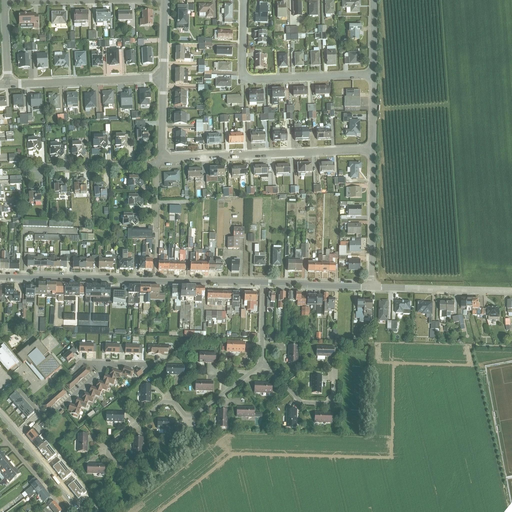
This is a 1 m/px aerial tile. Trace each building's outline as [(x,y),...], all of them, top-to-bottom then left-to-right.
[(334,1),(325,1),(325,15),(326,15),(326,18),(331,18),(331,15),(334,15),(334,1)] [(360,1),(343,2),(343,9),(347,9),(347,13),(359,13),(359,6),(360,6),(360,1)] [(281,3),(277,3),(277,4),(277,18),(286,18),(286,2),(281,2),(281,3)] [(302,2),(293,2),(293,17),(302,17),(302,2)] [(318,2),(309,2),(309,16),(318,16),(318,2)] [(255,14),(255,22),(267,23),(268,4),(262,3),(259,3),(259,4),(260,4),(259,15),(255,14)] [(206,4),(199,4),(199,14),(199,17),(206,17),(206,18),(213,18),(213,13),(214,13),(213,5),(206,5),(206,4)] [(225,9),(222,10),(222,14),(224,14),(224,19),(225,19),(224,23),(232,23),(233,4),(225,4),(225,9)] [(179,23),(177,23),(176,23),(177,23),(177,29),(176,29),(184,29),(184,30),(184,32),(188,32),(188,30),(189,30),(189,16),(187,16),(187,11),(194,11),(194,5),(187,5),(177,5),(177,14),(177,15),(179,15),(179,19),(179,23)] [(132,11),(118,11),(118,21),(132,21),(132,11)] [(143,20),(140,20),(140,26),(153,26),(152,11),(142,11),(143,20)] [(67,12),(52,12),(52,25),(61,25),(61,28),(66,27),(66,25),(67,25),(67,12)] [(19,16),(19,18),(19,29),(20,29),(20,28),(34,28),(34,29),(39,29),(38,16),(34,16),(34,14),(19,14),(19,16)] [(361,25),(358,25),(349,25),(349,32),(347,32),(347,40),(350,40),(360,40),(359,32),(362,32),(362,25),(361,25)] [(92,32),(92,41),(96,40),(103,40),(103,36),(96,36),(96,31),(92,32)] [(215,31),(215,39),(232,40),(233,31),(218,31),(215,31)] [(254,32),(254,39),(258,40),(258,44),(266,44),(266,32),(254,32)] [(137,39),(122,39),(122,48),(125,48),(125,45),(130,45),(130,44),(135,43),(135,41),(136,44),(137,44),(137,39)] [(217,47),(216,56),(232,56),(232,47),(217,47)] [(327,50),(326,50),(327,66),(336,66),(335,50),(335,47),(327,47),(327,50)] [(119,49),(108,49),(109,67),(115,66),(120,65),(119,49)] [(151,49),(142,49),(143,65),(147,65),(147,64),(153,64),(153,59),(152,59),(151,49)] [(130,52),(125,53),(126,60),(127,63),(126,62),(126,65),(136,65),(135,52),(134,52),(134,50),(130,50),(130,52)] [(319,51),(310,52),(311,67),(320,66),(319,51)] [(256,55),(255,68),(267,69),(267,65),(264,65),(264,58),(267,59),(267,55),(265,55),(265,54),(263,54),(263,55),(262,55),(262,52),(256,52),(256,55)] [(55,56),(54,56),(55,67),(63,66),(64,69),(69,68),(68,53),(62,54),(62,53),(55,53),(55,56)] [(86,53),(75,53),(75,68),(81,68),(81,66),(86,66),(86,53)] [(93,56),(92,56),(93,67),(98,67),(98,66),(103,65),(103,55),(98,56),(98,53),(93,53),(93,56)] [(303,53),(295,53),(295,67),(304,67),(303,53)] [(358,53),(354,54),(344,54),(344,65),(361,64),(360,59),(359,53),(358,53)] [(47,54),(36,54),(37,69),(42,69),(48,68),(47,54)] [(287,54),(279,54),(279,68),(288,67),(287,54)] [(29,55),(18,56),(19,63),(18,63),(18,65),(19,65),(19,68),(23,68),(29,67),(29,66),(29,55)] [(218,68),(218,71),(218,72),(232,72),(232,63),(218,63),(214,63),(214,68),(216,68),(218,68)] [(231,79),(216,79),(216,88),(231,88),(231,79)] [(126,94),(124,94),(121,95),(121,107),(122,107),(122,108),(122,109),(123,110),(132,110),(131,94),(132,94),(132,90),(126,91),(126,92),(126,94)] [(150,90),(140,90),(141,106),(149,105),(149,100),(150,99),(150,90)] [(109,92),(102,92),(103,105),(104,105),(104,108),(109,108),(109,105),(114,105),(114,91),(109,91),(109,92)] [(91,94),(84,94),(85,109),(85,112),(90,111),(90,109),(96,108),(96,92),(91,92),(91,94)] [(77,93),(67,93),(67,106),(68,106),(68,108),(78,108),(78,106),(77,93)] [(42,94),(30,95),(31,108),(35,108),(35,111),(42,110),(42,94)] [(55,94),(48,94),(49,103),(50,104),(50,110),(60,110),(60,96),(55,96),(55,94)] [(242,95),(226,95),(227,105),(232,104),(232,107),(237,107),(237,104),(242,104),(242,95)] [(23,96),(14,97),(14,109),(23,108),(23,96)] [(345,108),(359,107),(360,97),(345,97),(345,108)] [(174,113),(174,124),(187,125),(187,114),(174,113)] [(28,121),(28,114),(20,115),(20,125),(28,125),(28,121)] [(352,114),(343,114),(343,123),(349,123),(349,130),(346,130),(346,136),(356,136),(356,134),(359,134),(359,121),(352,121),(352,114)] [(140,125),(139,121),(135,121),(135,125),(137,125),(137,141),(141,141),(141,140),(142,140),(143,141),(148,140),(148,138),(148,134),(148,133),(146,133),(145,131),(148,127),(145,125),(143,125),(141,127),(140,127),(140,125)] [(302,141),(302,127),(302,125),(294,125),(294,129),(295,141),(302,141)] [(129,138),(129,135),(125,135),(125,134),(116,135),(116,141),(115,141),(115,146),(116,146),(116,148),(123,148),(123,147),(123,146),(122,145),(122,144),(123,144),(127,148),(130,145),(129,143),(127,141),(127,138),(129,138)] [(94,142),(93,142),(94,147),(95,149),(100,149),(101,149),(101,148),(101,147),(100,146),(101,145),(105,149),(108,146),(107,144),(105,142),(105,139),(108,139),(108,136),(103,136),(103,135),(94,136),(94,142)] [(29,144),(27,144),(28,150),(29,150),(29,152),(35,152),(36,151),(36,150),(35,149),(34,149),(34,148),(35,148),(39,151),(42,149),(42,147),(40,145),(40,142),(41,142),(41,139),(37,139),(37,138),(28,138),(28,143),(29,143),(29,144)] [(185,139),(176,139),(176,142),(175,142),(175,145),(176,145),(176,152),(185,152),(185,150),(183,150),(183,146),(188,146),(188,142),(190,142),(190,139),(185,139)] [(73,149),(72,149),(72,155),(73,155),(73,157),(77,157),(79,156),(80,156),(80,155),(80,154),(79,154),(79,153),(79,152),(83,156),(86,153),(86,151),(84,149),(84,147),(86,147),(86,143),(81,144),(81,143),(72,143),(73,147),(73,149)] [(51,150),(50,150),(50,156),(51,156),(51,157),(57,157),(58,157),(58,156),(58,155),(57,155),(57,154),(57,153),(61,157),(64,154),(64,144),(59,145),(59,144),(50,144),(50,148),(51,148),(51,150)] [(358,163),(350,163),(349,169),(350,169),(350,179),(358,178),(358,171),(358,169),(361,169),(361,163),(359,163),(358,163)] [(305,164),(305,174),(313,173),(312,164),(305,164)] [(217,180),(217,168),(209,168),(210,176),(206,176),(206,183),(217,183),(217,180)] [(175,174),(164,174),(165,187),(173,187),(172,184),(176,184),(176,182),(179,182),(179,172),(175,172),(175,174)] [(134,187),(135,187),(136,187),(136,186),(136,185),(138,184),(141,187),(144,185),(144,182),(142,181),(142,179),(144,179),(144,177),(129,176),(129,181),(129,182),(129,187),(131,187),(134,187)] [(77,178),(74,179),(75,194),(79,194),(79,193),(81,193),(87,193),(87,187),(86,187),(86,186),(85,185),(84,185),(83,184),(86,180),(84,178),(81,178),(79,180),(77,180),(77,178)] [(57,179),(54,179),(55,195),(55,199),(59,199),(59,194),(61,194),(60,194),(67,194),(67,188),(63,185),(66,181),(64,179),(61,179),(59,181),(57,181),(57,179)] [(98,183),(94,183),(95,189),(95,198),(99,198),(99,197),(101,197),(107,197),(107,191),(106,190),(104,190),(103,188),(106,184),(104,182),(101,182),(98,183)] [(185,191),(185,194),(185,200),(193,199),(193,197),(189,197),(189,191),(188,191),(188,186),(184,186),(185,191)] [(32,188),(28,188),(29,203),(33,202),(35,202),(35,203),(41,202),(41,196),(41,195),(40,195),(40,194),(39,194),(37,193),(40,189),(38,187),(35,187),(33,189),(32,189),(32,188)] [(362,188),(346,188),(346,198),(362,198),(362,188)] [(129,200),(128,201),(128,206),(135,206),(136,205),(136,204),(137,202),(141,206),(143,204),(144,201),(142,200),(142,198),(143,198),(143,195),(129,195),(129,200)] [(169,206),(169,214),(170,214),(181,214),(181,206),(170,206),(169,206)] [(361,206),(348,206),(348,216),(361,216),(361,206)] [(124,219),(123,219),(123,225),(130,225),(131,225),(131,224),(131,223),(132,221),(136,225),(138,223),(138,220),(137,218),(137,217),(139,217),(139,214),(124,214),(124,219)] [(347,220),(340,220),(340,224),(345,224),(345,231),(347,230),(347,235),(358,235),(358,236),(358,238),(361,238),(361,224),(347,224),(347,220)] [(234,238),(228,238),(228,249),(239,249),(239,238),(244,238),(244,228),(234,228),(234,238)] [(128,240),(133,240),(136,240),(137,230),(128,230),(128,240)] [(137,230),(136,240),(146,240),(147,230),(137,230)] [(146,260),(146,244),(146,241),(143,241),(142,258),(140,258),(140,256),(138,256),(138,265),(139,265),(139,268),(138,268),(138,271),(142,271),(142,270),(145,270),(146,260)] [(339,253),(339,256),(346,256),(346,255),(346,253),(350,253),(361,253),(361,242),(349,242),(340,242),(340,247),(339,247),(339,253)] [(254,257),(254,266),(265,266),(265,257),(265,253),(259,253),(259,245),(255,245),(255,253),(255,257),(254,257)] [(295,259),(295,272),(302,272),(303,261),(302,261),(302,259),(305,259),(305,245),(302,245),(301,250),(295,250),(295,259)] [(273,248),(272,266),(282,267),(282,249),(281,249),(281,247),(274,246),(273,248)] [(329,250),(329,273),(335,273),(335,259),(339,259),(339,256),(339,253),(335,253),(335,254),(332,254),(332,251),(330,251),(330,250),(329,250)] [(127,270),(127,254),(127,252),(122,251),(122,260),(119,260),(119,264),(120,264),(120,270),(127,270)] [(34,267),(34,254),(32,253),(31,253),(30,253),(29,254),(24,254),(24,261),(27,261),(27,267),(28,267),(29,267),(30,267),(34,267)] [(70,255),(70,262),(73,262),(73,268),(73,269),(75,269),(75,268),(80,268),(80,259),(80,256),(79,256),(76,254),(70,254),(70,255)] [(105,260),(105,269),(110,269),(110,270),(112,270),(112,269),(113,269),(113,265),(116,265),(116,256),(112,256),(112,254),(106,254),(105,260)] [(60,259),(60,268),(64,268),(64,269),(66,269),(66,268),(67,268),(67,262),(70,262),(70,255),(63,255),(62,256),(60,256),(60,259)] [(86,259),(86,269),(90,269),(92,269),(93,263),(96,263),(96,256),(92,256),(92,258),(86,258),(86,259)] [(96,256),(96,263),(99,263),(99,269),(99,270),(101,270),(101,269),(105,269),(105,260),(102,260),(102,258),(100,258),(100,256),(96,256)] [(232,262),(231,273),(239,273),(239,269),(240,260),(234,260),(234,262),(232,262)] [(360,260),(348,260),(348,270),(360,270),(360,260)] [(35,288),(35,296),(38,296),(38,297),(47,297),(47,284),(38,284),(38,288),(35,288)] [(47,284),(47,297),(48,297),(52,298),(56,298),(56,296),(56,284),(53,284),(50,284),(47,284)] [(56,284),(56,296),(59,296),(58,301),(64,302),(65,284),(56,284)] [(100,293),(101,285),(91,285),(91,293),(95,293),(95,295),(100,295),(100,293)] [(101,285),(100,293),(104,293),(104,297),(108,297),(108,302),(110,302),(110,293),(109,293),(109,285),(101,285)] [(5,295),(5,297),(9,297),(9,300),(11,302),(20,302),(20,293),(14,292),(14,287),(5,286),(5,295)] [(128,298),(129,286),(122,286),(122,292),(113,292),(113,304),(125,304),(126,298),(128,298)] [(140,286),(140,304),(139,308),(142,308),(142,304),(143,304),(143,313),(149,313),(150,300),(150,286),(140,286)] [(150,286),(150,300),(165,301),(165,294),(159,294),(159,287),(156,286),(154,287),(150,286)] [(35,296),(35,288),(35,287),(26,287),(26,288),(26,296),(25,296),(25,297),(26,297),(26,301),(23,301),(22,318),(26,318),(27,302),(34,303),(35,296)] [(176,300),(175,300),(175,311),(180,312),(180,304),(180,302),(181,287),(172,287),(172,298),(177,298),(176,300)] [(186,298),(186,300),(187,300),(187,303),(189,302),(191,303),(191,306),(194,306),(194,303),(195,303),(195,299),(196,288),(186,287),(186,298)] [(195,299),(195,303),(201,303),(201,299),(204,299),(205,288),(196,288),(195,299)] [(296,294),(296,301),(296,302),(297,302),(297,306),(306,306),(306,296),(301,296),(301,293),(296,293),(296,294)] [(316,306),(317,296),(316,295),(314,295),(313,296),(311,296),(310,296),(309,296),(308,296),(307,296),(307,305),(316,306)] [(467,311),(467,299),(462,299),(461,309),(458,309),(459,316),(461,330),(465,329),(464,324),(465,324),(464,320),(469,320),(469,316),(467,316),(467,311)] [(473,299),(473,311),(473,316),(477,316),(477,315),(481,315),(481,316),(483,316),(484,320),(487,320),(486,316),(484,309),(480,309),(480,304),(479,304),(479,299),(473,299)] [(364,301),(363,318),(368,318),(368,316),(372,316),(372,300),(370,300),(369,301),(364,301)] [(363,318),(364,301),(357,301),(357,312),(356,313),(356,319),(359,319),(359,323),(363,323),(363,318)] [(392,332),(392,322),(389,322),(389,301),(383,301),(382,303),(379,303),(378,322),(388,322),(387,331),(388,331),(388,333),(392,333),(392,332)] [(396,302),(396,314),(410,314),(411,302),(396,302)] [(436,329),(436,323),(431,323),(432,315),(433,315),(433,303),(424,303),(424,302),(418,302),(418,314),(422,314),(422,315),(427,315),(427,318),(429,318),(429,324),(432,324),(431,329),(430,329),(430,338),(434,338),(434,329),(436,329)] [(484,309),(486,316),(488,316),(488,317),(489,317),(489,320),(493,321),(493,323),(496,323),(496,321),(499,321),(500,318),(500,312),(499,312),(500,308),(488,308),(488,309),(484,309)] [(194,332),(194,337),(203,338),(203,337),(206,337),(206,324),(204,324),(203,332),(194,332)] [(60,366),(51,356),(49,357),(47,354),(48,353),(38,341),(29,348),(28,347),(17,356),(24,364),(25,363),(26,362),(31,367),(32,365),(44,379),(46,381),(61,368),(60,366)] [(227,342),(227,352),(244,352),(245,342),(227,342)] [(76,351),(78,351),(79,351),(79,353),(86,353),(86,344),(79,343),(79,344),(76,344),(76,351)] [(2,349),(0,350),(0,362),(8,372),(16,365),(19,363),(4,344),(0,347),(2,349)] [(86,344),(86,353),(93,353),(93,347),(96,347),(96,344),(93,344),(86,344)] [(105,347),(105,353),(105,354),(112,354),(112,345),(105,344),(105,345),(102,345),(102,347),(105,347)] [(112,345),(112,354),(119,354),(119,348),(122,348),(122,345),(119,345),(112,345)] [(122,345),(122,348),(125,348),(125,354),(132,354),(132,345),(125,345),(122,345)] [(132,345),(132,354),(139,355),(139,354),(139,348),(142,349),(142,346),(139,346),(132,345)] [(158,355),(158,346),(148,346),(148,354),(155,355),(158,355)] [(158,346),(158,355),(161,355),(164,355),(164,354),(168,354),(168,352),(171,352),(171,346),(158,346)] [(289,346),(288,364),(293,364),(293,365),(295,365),(295,364),(298,364),(299,346),(289,346)] [(317,347),(316,357),(317,357),(328,357),(334,357),(334,355),(335,355),(335,353),(334,353),(334,347),(317,347)] [(73,356),(69,352),(69,351),(63,357),(68,363),(74,358),(73,356)] [(200,353),(199,363),(216,364),(216,353),(200,353)] [(51,356),(60,366),(62,364),(53,354),(51,356)] [(26,362),(25,363),(41,382),(44,379),(32,365),(31,367),(26,362)] [(74,364),(67,369),(69,372),(77,367),(74,364)] [(166,365),(166,375),(184,376),(184,373),(185,373),(185,371),(184,371),(184,366),(166,365)] [(68,382),(65,384),(70,390),(72,388),(75,386),(76,384),(79,382),(81,381),(81,380),(83,379),(83,378),(86,376),(90,373),(84,367),(81,370),(80,371),(78,373),(76,374),(75,375),(74,376),(73,377),(71,379),(70,380),(69,380),(68,382)] [(122,374),(121,376),(126,378),(127,376),(132,378),(134,372),(124,368),(124,369),(122,369),(120,373),(122,374)] [(134,373),(138,377),(139,378),(143,374),(139,369),(136,371),(134,373)] [(109,377),(116,380),(116,378),(120,380),(121,376),(122,374),(120,373),(112,370),(109,377)] [(102,383),(109,386),(109,384),(113,386),(115,380),(116,380),(109,377),(108,377),(105,376),(102,383)] [(312,376),(311,394),(317,394),(319,394),(322,394),(322,376),(312,376)] [(195,381),(195,391),(213,392),(213,382),(195,381)] [(6,387),(0,392),(0,394),(1,396),(9,389),(14,385),(12,382),(6,387)] [(95,389),(102,392),(102,390),(106,392),(109,386),(102,383),(98,382),(95,389)] [(254,383),(254,393),(272,393),(272,384),(263,384),(263,385),(262,385),(262,384),(261,383),(254,383)] [(141,385),(141,403),(146,403),(146,404),(148,404),(148,403),(151,403),(151,385),(141,385)] [(44,403),(42,405),(47,411),(49,409),(53,405),(54,405),(55,403),(57,401),(58,401),(60,399),(62,397),(64,395),(67,393),(61,387),(59,389),(57,391),(55,393),(52,395),(48,399),(46,401),(44,403)] [(93,397),(95,397),(95,396),(100,398),(102,392),(95,389),(91,388),(89,395),(93,397)] [(32,414),(14,394),(7,400),(26,420),(32,414)] [(82,401),(88,403),(88,402),(93,404),(95,397),(93,397),(89,395),(84,394),(82,401)] [(75,407),(81,409),(81,408),(85,409),(88,404),(88,403),(82,401),(77,399),(75,407)] [(81,409),(75,407),(70,405),(68,411),(71,412),(71,414),(73,415),(73,417),(77,418),(81,409)] [(237,407),(237,417),(254,418),(255,408),(237,407)] [(287,409),(286,427),(292,427),(292,428),(294,428),(294,427),(296,427),(297,410),(287,409)] [(218,410),(218,428),(223,428),(223,429),(225,429),(225,428),(228,429),(228,417),(229,416),(229,410),(218,410)] [(57,415),(52,420),(52,421),(58,416),(59,417),(64,412),(63,411),(57,415)] [(106,412),(106,422),(124,423),(124,412),(106,412)] [(315,413),(314,423),(333,423),(333,416),(333,413),(315,413)] [(158,419),(157,429),(175,430),(176,419),(158,419)] [(32,443),(40,436),(34,429),(26,436),(32,443)] [(78,434),(78,452),(83,452),(83,453),(85,453),(85,452),(88,452),(88,435),(78,434)] [(134,438),(133,456),(138,456),(138,457),(140,457),(140,456),(143,456),(143,444),(144,444),(144,438),(138,438),(134,438)] [(0,471),(0,472),(11,463),(7,458),(5,458),(5,456),(2,452),(0,453),(0,471)] [(11,463),(0,472),(0,478),(2,480),(4,478),(7,481),(9,484),(10,484),(21,474),(17,470),(16,470),(16,468),(11,463)] [(87,467),(86,467),(86,468),(87,468),(87,474),(105,474),(105,464),(87,464),(87,467)] [(28,496),(41,486),(35,478),(29,482),(32,486),(31,486),(30,488),(25,492),(28,496)] [(20,486),(23,490),(29,484),(26,481),(20,486)] [(41,486),(28,496),(30,499),(32,497),(31,497),(34,495),(36,496),(37,495),(40,493),(44,490),(41,486)] [(40,493),(37,495),(44,503),(51,498),(44,490),(40,493)] [(48,507),(43,510),(41,511),(50,511),(48,509),(50,508),(53,511),(61,511),(62,511),(54,502),(48,507)]
